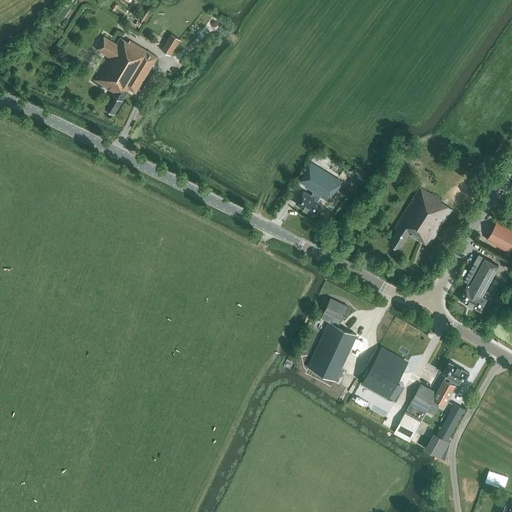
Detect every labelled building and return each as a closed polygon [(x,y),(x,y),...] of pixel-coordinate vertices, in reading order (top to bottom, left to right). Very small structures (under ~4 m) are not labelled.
[(119,4),(114,2),(110,7),(115,10),(119,4)] [(152,8),(148,6),(139,19),(143,21),(152,8)] [(170,54),(180,39),(171,33),(161,49),(170,54)] [(128,88),(135,93),(157,57),(130,40),(129,42),(121,37),(117,44),(104,36),(96,49),(109,57),(94,80),(115,93),(105,108),(114,114),(128,91),(127,91),(128,88)] [(330,201),(342,181),(312,162),(300,180),(307,185),(306,187),(314,192),(312,195),(304,190),(296,203),(315,215),(322,203),(318,201),(321,196),(330,201)] [(452,209),(448,207),(441,202),(442,201),(420,187),(394,228),(397,230),(389,242),(399,248),(409,233),(429,246),(452,209)] [(511,252),(511,229),(497,221),(488,239),(511,252)] [(465,280),(469,282),(460,298),(468,303),(468,304),(472,306),(472,305),(481,310),(487,298),(482,295),(499,265),(479,254),(465,280)] [(342,320),(348,306),(330,298),(324,311),(333,315),(330,322),(329,321),(308,367),(335,379),(356,334),(338,325),(341,319),(342,320)] [(380,348),(362,382),(396,401),(398,398),(396,397),(401,388),(395,385),(407,363),(380,348)] [(346,359),(354,363),(358,354),(350,350),(346,359)] [(443,373),(446,375),(457,381),(463,384),(469,373),(449,361),(443,373)] [(437,393),(420,384),(394,432),(426,449),(431,440),(415,431),(420,421),(421,421),(426,412),(433,399),(444,405),(457,381),(446,375),(437,393)] [(437,434),(448,440),(449,438),(465,408),(454,402),(437,434)] [(435,433),(431,440),(426,449),(441,457),(450,441),(448,440),(437,434),(435,433)] [(501,502),(498,511),(511,511),(511,501),(510,504),(501,502)]
